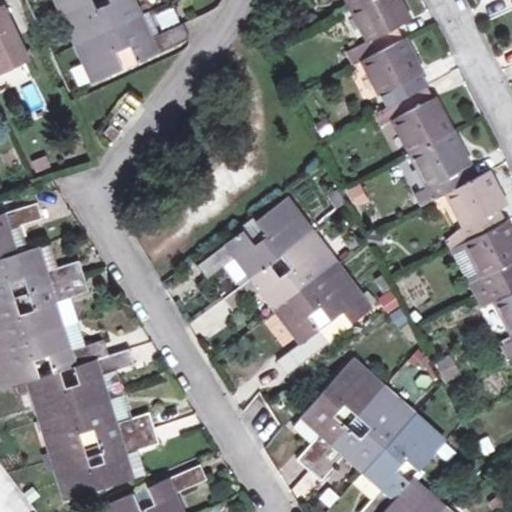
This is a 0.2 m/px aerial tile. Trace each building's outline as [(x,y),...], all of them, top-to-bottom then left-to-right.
[(91,0),(72,0),(58,6),(74,43),(139,14),(132,0),(107,0),(109,1),(95,8),(91,0)] [(348,0),(376,53),(363,59),(387,105),(373,113),(379,125),(393,117),(428,185),(435,198),(446,191),(464,227),(458,229),(466,244),(480,272),(482,275),(488,289),(511,333),(511,236),(498,209),(504,205),(486,171),(474,178),(395,26),(408,20),(397,0),(348,0)] [(0,65),(24,55),(1,8),(0,8),(0,65)] [(149,37),(157,34),(146,11),(139,14),(149,37)] [(139,14),(74,43),(92,81),(123,68),(116,52),(129,46),(136,62),(188,39),(180,23),(157,34),(149,37),(139,14)] [(116,52),(123,68),(136,62),(129,46),(116,52)] [(113,140),(120,132),(111,125),(104,133),(113,140)] [(348,190),(355,206),(368,200),(361,184),(348,190)] [(421,205),(435,198),(428,185),(415,192),(421,205)] [(252,216),(239,226),(242,231),(197,265),(206,277),(223,264),(236,254),(252,276),(239,286),(223,299),(232,311),(261,289),(302,341),(277,360),(286,373),(327,341),(318,330),(306,315),(318,305),(330,321),(343,311),(352,323),(371,309),(285,197),(256,221),(252,216)] [(0,384),(1,387),(27,379),(63,497),(131,478),(123,453),(157,443),(147,412),(129,418),(114,422),(106,398),(99,374),(133,364),(127,349),(107,355),(102,339),(68,349),(54,301),(87,291),(78,261),(44,271),(36,246),(15,253),(7,228),(40,218),(36,202),(0,212),(0,384)] [(480,272),(466,244),(452,251),(467,279),(480,272)] [(236,254),(223,264),(239,286),(252,276),(236,254)] [(488,289),(482,275),(468,282),(475,296),(488,289)] [(386,313),(400,307),(393,291),(378,297),(386,313)] [(318,330),(330,321),(318,305),(306,315),(318,330)] [(480,313),(493,342),(507,335),(494,306),(480,313)] [(279,346),(291,339),(278,314),(265,320),(279,346)] [(447,511),(442,506),(410,479),(408,481),(395,470),(405,458),(418,470),(444,441),(350,358),(301,414),(321,432),(311,443),(297,459),(321,479),(344,453),(382,487),(360,511),(447,511)] [(122,394),(106,398),(114,422),(129,418),(122,394)] [(321,432),(301,414),(291,425),(311,443),(321,432)] [(181,511),(173,492),(205,478),(199,463),(146,486),(154,503),(140,509),(133,492),(98,508),(99,511),(181,511)] [(146,486),(133,492),(140,509),(154,503),(146,486)]
